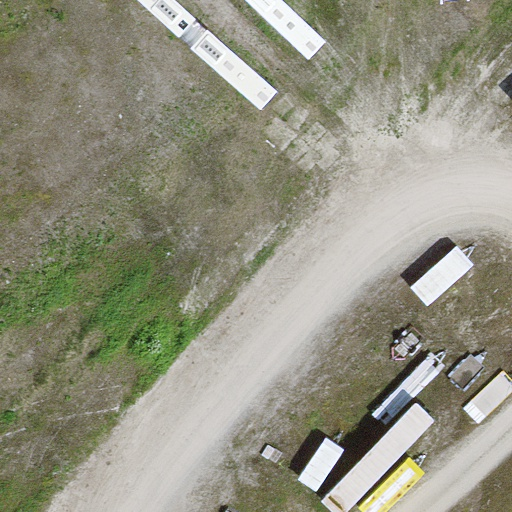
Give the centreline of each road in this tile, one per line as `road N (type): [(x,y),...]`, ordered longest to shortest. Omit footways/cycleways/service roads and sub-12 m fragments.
road 1 (unknown): [(511,140),(445,157),(346,239),(133,511)]
road 2 (unknown): [(377,511),(511,387)]
